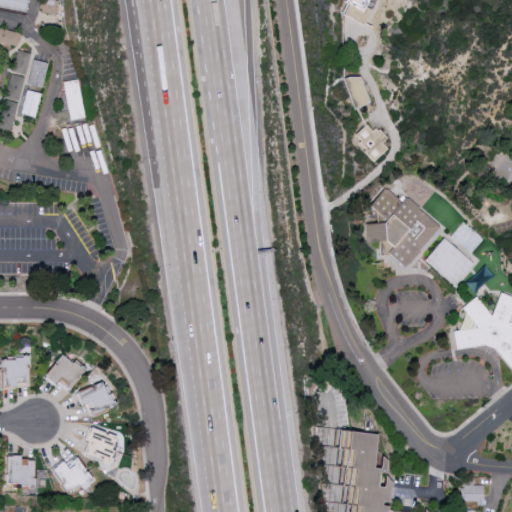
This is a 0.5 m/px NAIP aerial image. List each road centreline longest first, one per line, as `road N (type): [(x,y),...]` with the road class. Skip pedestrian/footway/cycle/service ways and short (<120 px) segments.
road 1 (residential): [(284,0),(318,241),(344,329),(369,376),(432,450),(464,466),(511,470)]
road 2 (motorway): [(180,206),(227,511)]
road 3 (motorway): [(245,267),(210,0)]
road 4 (motorway): [(245,267),(245,0)]
road 5 (motorway): [(280,511),(245,267)]
road 6 (motorway): [(133,0),(180,206)]
road 7 (motorway): [(154,0),(180,206)]
road 8 (residential): [(123,348),(150,399),(157,511)]
road 9 (residential): [(0,310),(83,319),(123,348)]
